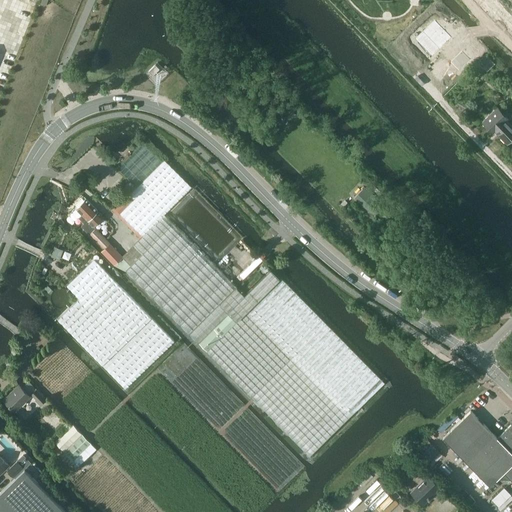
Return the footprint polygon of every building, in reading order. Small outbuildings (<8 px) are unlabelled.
[(429,17),(417,29),(434,46),(446,34),(429,17)] [(489,54),(478,64),(486,72),(497,63),(489,54)] [(156,64),(149,71),(153,75),(160,68),(156,64)] [(511,142),(511,123),(510,121),(511,119),(501,108),(485,122),(496,134),(498,132),(510,145),(511,142)] [(104,248),(101,251),(115,265),(126,270),(145,288),(199,343),(207,350),(310,457),(385,383),(292,288),(281,278),(271,268),(245,295),(239,288),(164,214),(192,187),(165,159),(163,161),(144,141),(117,167),(137,187),(116,208),(143,235),(122,256),(109,243),(104,248)] [(365,187),(355,197),(369,211),(377,203),(367,194),(369,191),(365,187)] [(86,198),(76,208),(82,214),(78,218),(84,223),(81,226),(90,235),(91,234),(104,248),(109,243),(95,227),(105,217),(86,198)] [(62,254),(53,251),(51,256),(60,259),(62,254)] [(125,389),(175,342),(94,258),(94,259),(77,275),(67,285),(79,298),(58,319),(125,389)] [(69,300),(68,296),(66,292),(63,290),(60,289),(59,289),(55,289),(53,290),(50,291),(49,293),(48,295),(47,297),(47,299),(47,303),(50,307),(52,309),(53,310),(57,311),(59,311),(62,310),(65,308),(66,307),(68,305),(68,303),(69,300)] [(16,411),(31,396),(19,384),(4,399),(16,411)] [(40,406),(46,400),(36,389),(31,393),(36,399),(35,400),(40,406)] [(498,438),(471,410),(443,437),(490,485),(496,479),(511,479),(511,480),(511,425),(498,438)] [(60,438),(56,442),(73,460),(75,463),(78,466),(97,449),(94,446),(91,443),(74,424),(72,427),(67,422),(56,433),(60,438)] [(0,474),(10,465),(0,455),(0,474)] [(14,476),(24,466),(17,460),(7,470),(14,476)] [(0,511),(67,511),(25,468),(0,492),(0,511)] [(423,504),(441,488),(428,473),(410,491),(423,504)]
